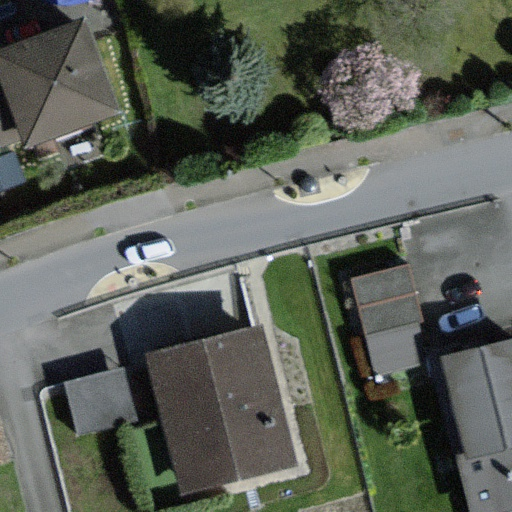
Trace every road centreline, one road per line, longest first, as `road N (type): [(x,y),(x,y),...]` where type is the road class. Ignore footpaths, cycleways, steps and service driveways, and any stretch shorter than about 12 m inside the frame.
road 1 (residential): [(506,164),(68,273),(0,298)]
road 2 (residential): [(0,345),(46,511)]
